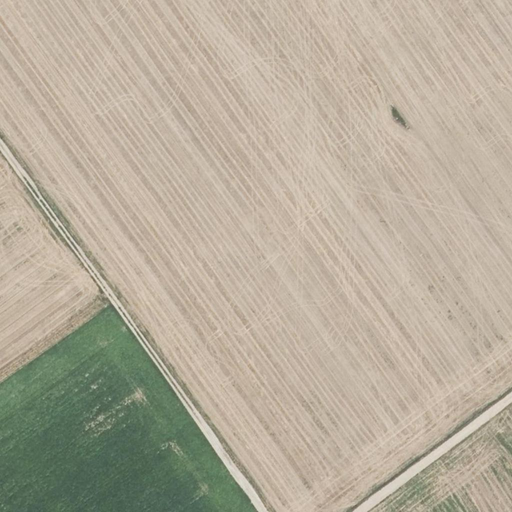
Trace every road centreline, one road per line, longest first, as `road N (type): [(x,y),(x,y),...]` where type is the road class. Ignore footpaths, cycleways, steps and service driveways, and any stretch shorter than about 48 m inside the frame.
road 1 (track): [(267,511),(0,142)]
road 2 (track): [(511,395),(360,511)]
